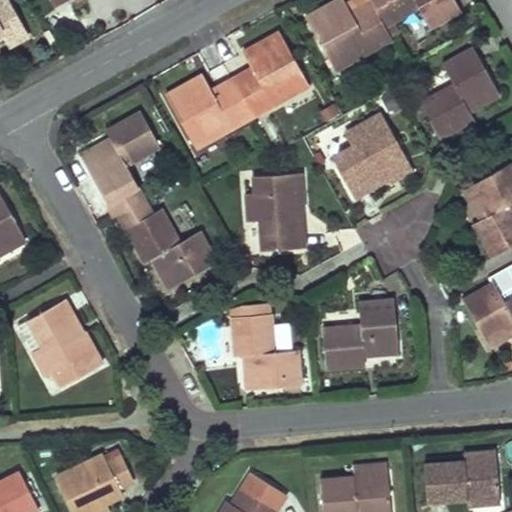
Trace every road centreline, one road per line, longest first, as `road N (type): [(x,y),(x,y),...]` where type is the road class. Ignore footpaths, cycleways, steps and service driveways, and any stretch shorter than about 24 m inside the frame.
road 1 (residential): [(16,125),(179,415),(209,427)]
road 2 (residential): [(511,130),(444,169),(407,247),(439,316),(444,411)]
road 3 (residential): [(16,125),(232,0)]
road 4 (residential): [(209,427),(444,411)]
